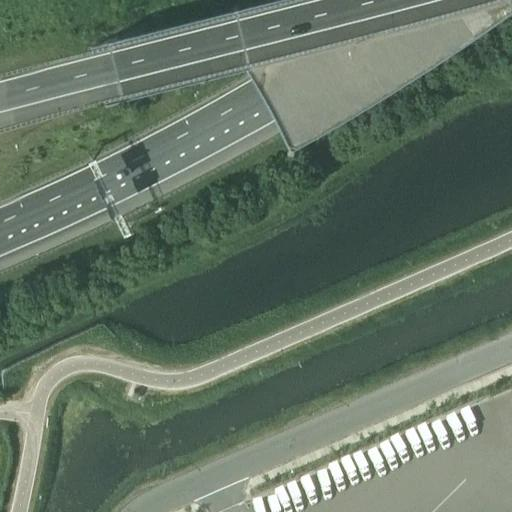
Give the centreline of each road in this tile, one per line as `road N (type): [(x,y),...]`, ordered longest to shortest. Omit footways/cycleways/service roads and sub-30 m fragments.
road 1 (motorway): [(0,222),(159,153),(419,0)]
road 2 (unclassified): [(511,346),(135,511)]
road 3 (motorway): [(0,96),(380,0)]
